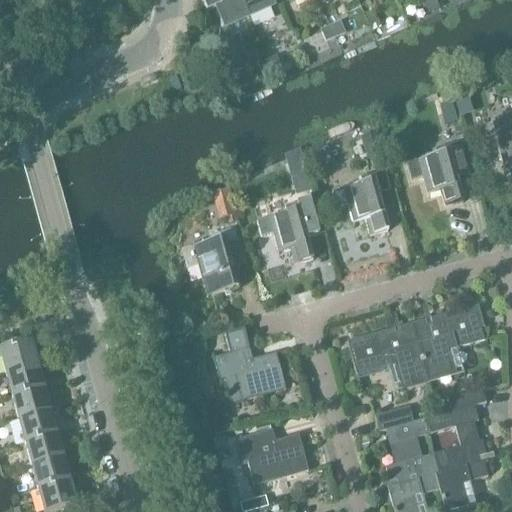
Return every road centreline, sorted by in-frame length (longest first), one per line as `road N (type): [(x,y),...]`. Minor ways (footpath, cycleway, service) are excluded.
road 1 (residential): [(361,511),(306,343),(311,304),(511,244)]
road 2 (residential): [(135,511),(23,105)]
road 3 (residential): [(23,105),(149,49),(166,26),(169,0)]
